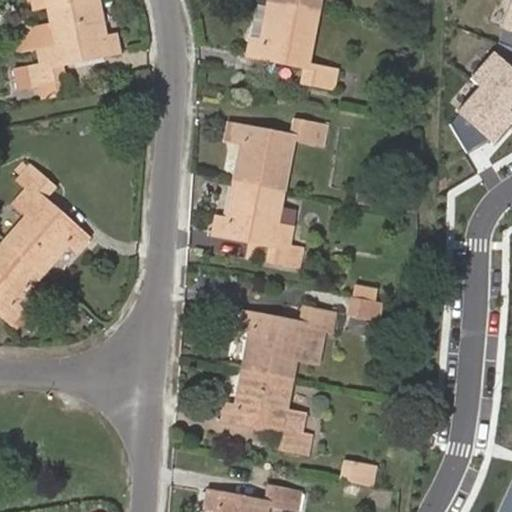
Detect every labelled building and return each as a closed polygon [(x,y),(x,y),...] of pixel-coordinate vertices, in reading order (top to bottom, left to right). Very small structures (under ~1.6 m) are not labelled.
[(14,48),(35,44),(39,63),(14,68),(18,88),(65,79),(62,64),(119,52),(115,33),(105,35),(98,0),(85,0),(46,8),(50,25),(11,34),(14,48)] [(30,0),(32,11),(46,8),(85,0),(30,0)] [(267,0),(267,1),(320,12),(321,0),(267,0)] [(309,64),(320,12),(267,1),(260,38),(249,36),(246,55),(305,67),(301,82),(334,88),(337,70),(309,64)] [(511,3),(499,50),(473,78),(483,84),(453,118),(470,151),(490,137),(495,146),(511,127),(511,3)] [(232,180),(285,190),(295,140),(322,145),(326,125),(294,120),(291,134),(232,124),(229,142),(240,145),(232,180)] [(25,215),(3,240),(43,275),(70,245),(76,251),(89,237),(45,197),(54,186),(31,166),(18,182),(26,189),(13,204),(25,215)] [(278,224),(285,190),(232,180),(225,218),(214,215),(211,233),(269,244),(266,260),(299,266),(302,248),(289,246),(293,227),(278,224)] [(377,195),(362,192),(360,201),(375,204),(377,195)] [(43,275),(3,240),(0,243),(0,312),(12,323),(24,308),(19,303),(43,275)] [(353,282),(350,297),(367,300),(373,301),(375,286),(353,282)] [(379,316),(381,302),(373,301),(367,300),(350,297),(348,310),(379,316)] [(241,368),(293,378),(299,346),(317,349),(321,330),(332,331),(335,313),(303,308),(300,321),(242,312),(239,330),(247,331),(241,368)] [(287,412),(293,378),(241,368),(234,404),(224,403),(221,420),(279,431),(277,447),(308,453),(312,434),(303,432),(284,429),(287,412)] [(303,432),(306,415),(287,412),(284,429),(303,432)] [(343,480),(375,487),(377,470),(346,464),(343,480)] [(213,511),(267,511),(268,506),(297,510),(301,491),(269,486),(267,501),(208,490),(204,508),(214,510),(213,511)]
